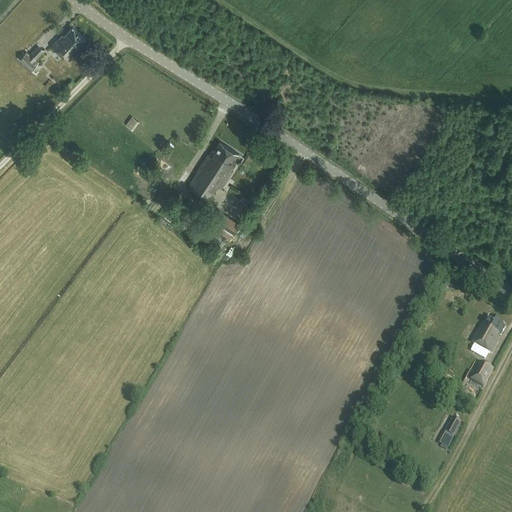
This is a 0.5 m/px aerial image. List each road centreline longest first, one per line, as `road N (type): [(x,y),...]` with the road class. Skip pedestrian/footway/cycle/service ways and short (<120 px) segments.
road 1 (tertiary): [(76,0),(511,288)]
road 2 (track): [(126,38),(0,167)]
